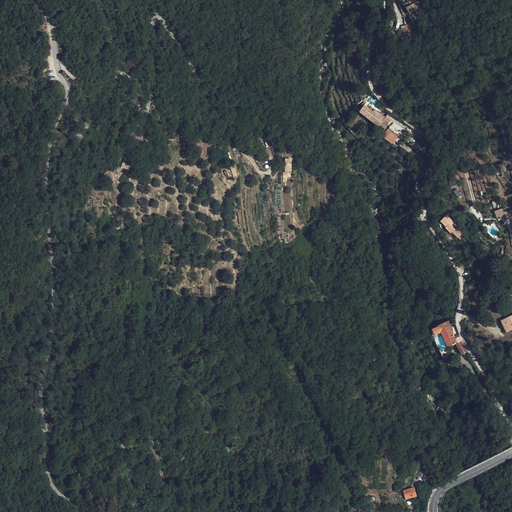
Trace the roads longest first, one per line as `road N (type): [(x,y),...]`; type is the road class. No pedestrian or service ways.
road 1 (track): [(82,511),(54,488),(45,463),(41,401),(54,281),(45,176),(68,92),(55,69),(49,21),(34,0)]
road 2 (residential): [(511,425),(463,334),(459,270),(427,219),(431,143),(388,107),(371,80),(368,60),(385,0)]
road 3 (track): [(181,511),(147,424),(131,412),(119,424),(138,511)]
